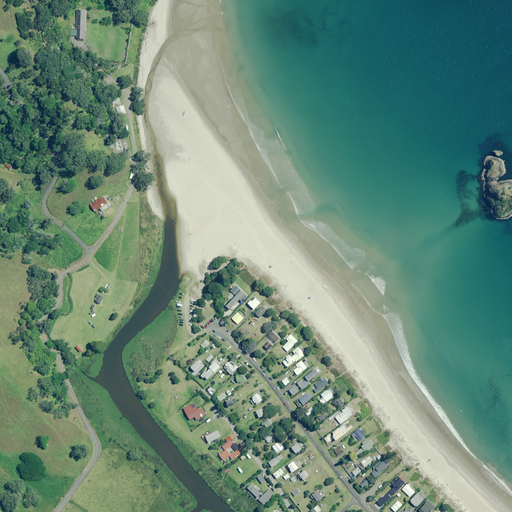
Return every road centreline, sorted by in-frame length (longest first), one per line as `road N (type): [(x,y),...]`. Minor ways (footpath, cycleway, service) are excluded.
road 1 (track): [(57,511),(97,453),(96,440),(39,325),(62,298),(60,276),(89,255),(47,212),(43,198),(58,161),(0,70)]
road 2 (tertiary): [(357,498),(257,366),(216,326)]
road 3 (track): [(89,255),(136,175),(126,90),(101,68)]
